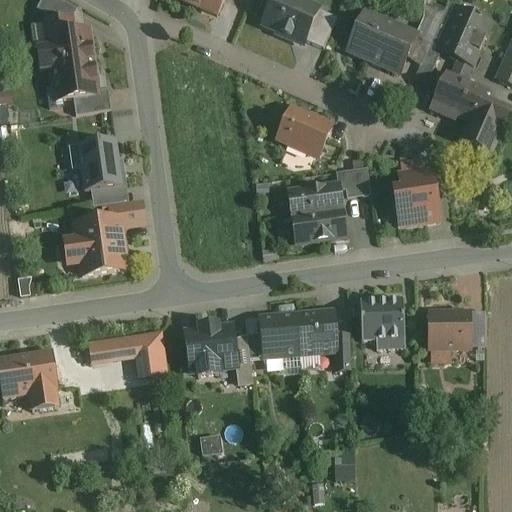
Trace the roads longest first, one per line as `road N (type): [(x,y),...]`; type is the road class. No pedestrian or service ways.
road 1 (residential): [(511,251),(174,298)]
road 2 (residential): [(94,0),(132,27),(174,298)]
road 3 (residential): [(174,298),(0,324)]
